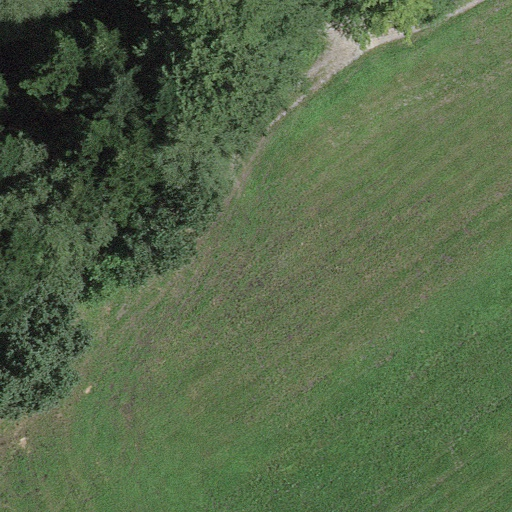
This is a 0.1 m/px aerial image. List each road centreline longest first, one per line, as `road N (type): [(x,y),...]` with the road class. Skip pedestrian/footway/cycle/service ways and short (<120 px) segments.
road 1 (track): [(446,0),(349,47),(83,256),(0,340)]
road 2 (track): [(0,65),(162,4),(233,0)]
